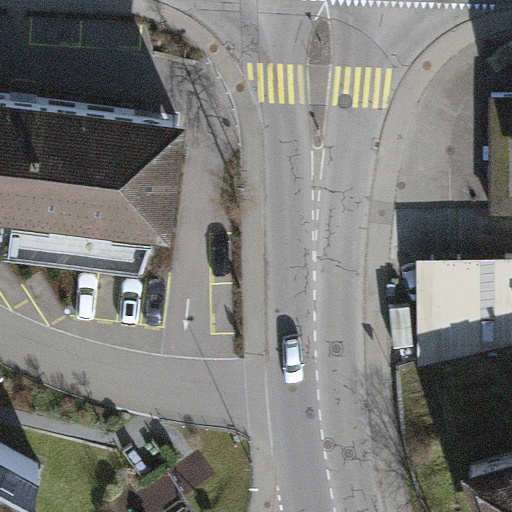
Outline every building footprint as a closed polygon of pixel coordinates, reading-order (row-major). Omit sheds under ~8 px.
[(511,91),(494,92),(495,207),(511,206),(511,91)] [(0,248),(143,267),(160,218),(165,218),(178,116),(0,93),(0,248)] [(511,250),(417,252),(420,360),(511,338),(511,250)] [(0,511),(27,511),(40,464),(0,442),(0,511)] [(511,511),(511,449),(471,461),(485,511),(511,511)]
